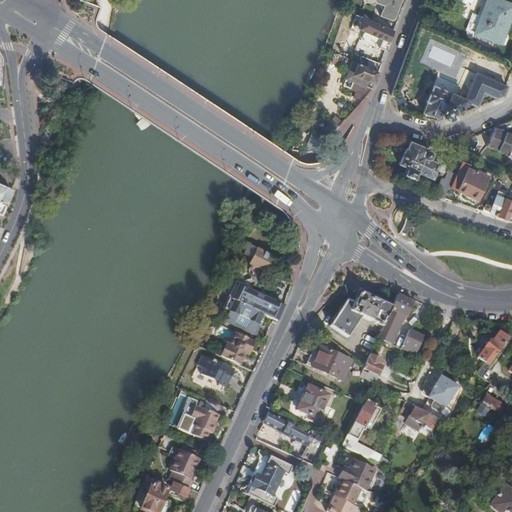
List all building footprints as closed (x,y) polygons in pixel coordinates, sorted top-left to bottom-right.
[(403,3),(404,0),(363,0),(383,7),(379,17),(391,21),(399,2),(403,3)] [(511,10),(511,6),(495,0),(485,0),(474,34),(500,44),(511,10)] [(393,32),(362,18),(356,30),(370,37),(369,41),(374,43),(376,39),(380,41),(376,50),(384,55),(393,32)] [(435,47),(431,57),(447,64),(451,54),(435,47)] [(355,54),(345,49),(341,58),(351,62),(355,54)] [(356,65),(366,69),(377,74),(381,65),(369,61),(357,55),(353,63),(356,65)] [(371,90),(377,74),(366,69),(356,65),(349,81),(370,91),(371,90)] [(481,93),(498,100),(500,98),(505,88),(475,75),(463,101),(432,88),(425,103),(426,104),(423,112),(422,114),(437,120),(438,117),(448,121),(452,112),(458,114),(464,102),(475,107),(481,93)] [(399,107),(403,104),(400,97),(395,99),(399,107)] [(403,104),(399,107),(400,110),(399,113),(420,118),(422,114),(423,112),(403,104)] [(510,135),(511,129),(511,120),(493,128),(494,129),(510,135)] [(511,157),(511,136),(510,135),(494,129),(486,147),(511,157)] [(413,180),(416,173),(432,180),(434,174),(441,177),(447,165),(441,162),(439,165),(429,161),(433,153),(407,143),(397,166),(407,169),(404,176),(413,180)] [(464,152),(460,162),(467,165),(471,155),(464,152)] [(458,187),(456,191),(476,200),(487,177),(476,172),(475,174),(466,171),(468,165),(467,165),(460,162),(458,168),(450,184),(458,187)] [(441,179),(433,195),(443,199),(448,187),(449,188),(450,184),(458,168),(452,166),(449,173),(447,171),(443,180),(441,179)] [(498,188),(491,186),(480,205),(481,206),(484,207),(485,206),(490,208),(495,196),(498,188)] [(0,218),(1,219),(6,210),(9,204),(10,200),(12,194),(0,188),(0,218)] [(484,207),(482,213),(511,223),(511,202),(495,196),(490,208),(485,206),(484,207)] [(400,230),(398,233),(399,234),(404,235),(406,231),(409,232),(414,216),(405,214),(405,217),(404,221),(403,224),(402,227),(400,230)] [(251,259),(247,267),(266,276),(270,269),(275,271),(279,262),(248,247),(244,256),(251,259)] [(231,285),(225,299),(227,300),(259,315),(275,322),(281,308),(256,296),(258,293),(253,291),(247,281),(231,285)] [(381,328),(390,308),(358,293),(353,304),(346,301),(329,327),(347,339),(360,318),(381,328)] [(390,308),(381,328),(376,339),(380,341),(390,346),(403,317),(405,318),(408,310),(411,304),(412,302),(396,296),(390,308)] [(259,315),(227,300),(223,309),(227,311),(224,319),(251,332),(259,315)] [(417,307),(411,304),(408,310),(414,313),(417,307)] [(320,334),(307,326),(302,337),(315,344),(320,334)] [(408,331),(402,345),(399,350),(412,356),(414,351),(417,352),(423,338),(408,331)] [(217,355),(237,365),(243,353),(246,354),(252,342),(231,332),(226,344),(223,343),(217,355)] [(488,366),(508,339),(499,332),(491,343),(490,341),(477,358),(484,363),(488,366)] [(341,382),(350,362),(314,346),(309,357),(315,359),(311,368),(341,382)] [(201,355),(194,371),(211,379),(212,378),(218,381),(217,383),(225,387),(232,370),(201,355)] [(369,356),(362,370),(377,377),(381,368),(378,367),(380,361),(369,356)] [(311,368),(315,359),(309,357),(305,365),(311,368)] [(480,378),(488,366),(484,363),(476,374),(480,378)] [(377,377),(362,370),(359,378),(372,385),(377,377)] [(421,412),(438,421),(444,411),(456,389),(437,378),(432,387),(436,389),(433,393),(430,391),(425,400),(427,401),(421,412)] [(307,386),(296,411),(317,420),(328,396),(307,386)] [(485,396),(481,403),(495,412),(500,404),(485,396)] [(362,407),(347,436),(357,441),(364,428),(370,431),(380,410),(364,402),(362,407)] [(196,419),(190,434),(204,441),(207,433),(210,434),(218,416),(201,409),(200,410),(193,406),(189,416),(196,419)] [(392,428),(397,430),(400,432),(404,425),(417,432),(417,434),(418,435),(419,436),(421,436),(422,435),(426,428),(432,431),(436,437),(443,424),(438,421),(421,412),(413,407),(406,421),(398,416),(392,428)] [(501,415),(511,421),(511,418),(511,413),(504,408),(501,415)] [(263,424),(268,413),(263,411),(258,422),(263,424)] [(327,439),(314,434),(314,435),(268,413),(263,424),(280,432),(279,434),(288,438),(289,436),(309,446),(300,463),(313,469),(327,439)] [(370,431),(364,428),(357,441),(363,444),(370,431)] [(354,446),(344,441),(341,446),(377,464),(381,457),(362,448),(363,447),(356,443),(354,446)] [(182,445),(179,450),(194,457),(196,452),(182,445)] [(173,484),(187,490),(190,482),(188,481),(199,459),(194,457),(179,450),(176,448),(166,471),(169,472),(166,481),(173,484)] [(258,482),(254,480),(250,488),(251,488),(247,496),(275,508),(278,500),(274,498),(285,473),(290,475),(292,469),(270,458),(267,465),(266,465),(260,477),(258,482)] [(354,511),(357,507),(354,506),(361,490),(366,493),(377,471),(355,461),(350,472),(346,469),(341,480),(341,481),(334,497),(332,500),(330,504),(326,511),(354,511)] [(157,511),(167,490),(151,483),(140,510),(145,511),(157,511)] [(187,490),(173,484),(170,492),(184,498),(188,491),(187,490)] [(505,486),(489,506),(497,511),(502,511),(504,510),(506,511),(511,511),(511,491),(511,492),(505,486)]
